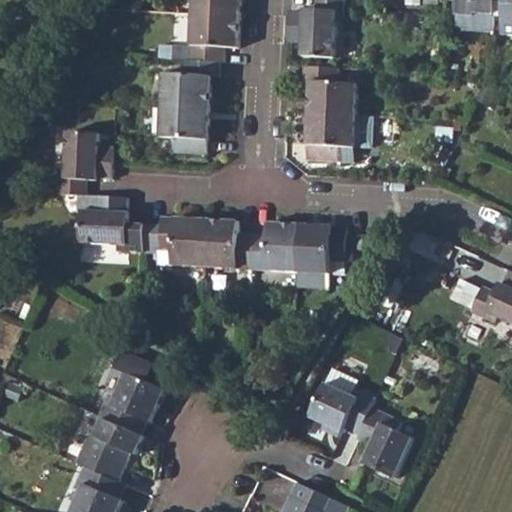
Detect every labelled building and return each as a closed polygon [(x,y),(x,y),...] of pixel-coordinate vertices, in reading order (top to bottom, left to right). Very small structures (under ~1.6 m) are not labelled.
[(197,0),(197,13),(244,15),(244,0),(197,0)] [(348,12),(348,8),(348,0),(321,0),(321,12),(295,10),(294,43),(308,44),(307,58),(340,59),(342,24),(342,12),(348,12)] [(497,12),(498,0),(497,0),(461,0),(462,14),(476,14),(476,12),(497,12)] [(511,33),(511,0),(497,0),(498,0),(507,1),(506,16),(505,33),(511,33)] [(507,1),(498,0),(497,12),(497,15),(506,16),(507,1)] [(467,29),(496,28),(497,15),(497,12),(476,12),(476,14),(462,14),(462,24),(467,29)] [(230,49),(242,49),(244,15),(197,13),(195,60),(224,62),(229,62),(230,49)] [(224,78),(224,62),(195,60),(190,60),(189,76),(167,75),(166,106),(213,108),(215,77),(224,78)] [(342,84),(342,68),(307,67),(306,82),(314,83),(312,114),(359,116),(360,86),(342,84)] [(0,99),(4,101),(11,84),(0,79),(0,99)] [(479,102),(494,108),(500,95),(485,88),(479,102)] [(210,155),(213,108),(166,106),(165,138),(177,139),(176,153),(210,155)] [(359,116),(312,114),(311,159),(345,161),(346,149),(358,149),(358,147),(374,147),(376,116),(359,116)] [(70,180),(63,180),(63,195),(84,196),(90,197),(91,177),(118,179),(118,166),(119,148),(104,147),(104,134),(72,131),(70,170),(70,180)] [(346,149),(345,161),(357,162),(358,149),(346,149)] [(70,213),(68,243),(103,245),(115,245),(115,252),(132,253),(133,225),(115,225),(117,198),(90,197),(84,196),(64,195),(64,213),(70,213)] [(162,226),(148,225),(148,249),(162,250),(162,252),(177,254),(177,267),(208,268),(211,220),(163,219),(162,226)] [(208,268),(253,270),(255,235),(241,235),(241,221),(211,220),(208,268)] [(253,270),(301,272),(303,225),(270,223),(270,235),(255,235),(253,270)] [(333,260),(348,261),(349,234),(349,227),(303,225),(301,272),(332,274),(333,260)] [(332,274),(347,274),(348,261),(333,260),(332,274)] [(454,320),(468,325),(470,320),(481,324),(511,338),(511,287),(491,278),(480,301),(465,295),(454,320)] [(468,325),(478,330),(481,324),(470,320),(468,325)] [(111,394),(102,415),(106,417),(145,434),(151,421),(157,407),(161,409),(169,391),(152,383),(159,366),(127,352),(120,368),(129,372),(118,397),(111,394)] [(235,370),(234,385),(244,385),(244,370),(235,370)] [(329,385),(354,396),(357,390),(361,380),(335,371),(329,385)] [(347,430),(361,435),(362,433),(374,407),(378,399),(357,390),(354,396),(329,385),(314,419),(329,426),(346,433),(347,430)] [(151,421),(155,423),(161,409),(157,407),(151,421)] [(404,422),(374,407),(362,433),(375,439),(372,444),(365,461),(397,477),(415,438),(400,430),(404,422)] [(141,455),(149,435),(145,434),(106,417),(98,434),(94,433),(81,463),(88,466),(123,482),(134,457),(128,454),(131,450),(136,453),(141,455)] [(327,431),(344,437),(346,433),(329,426),(327,431)] [(360,439),(372,444),(375,439),(362,433),(361,435),(360,439)] [(117,511),(122,499),(129,484),(123,482),(88,466),(78,487),(84,490),(74,511),(117,511)] [(327,511),(293,497),(285,511),(327,511)] [(117,511),(123,511),(128,502),(122,499),(117,511)]
